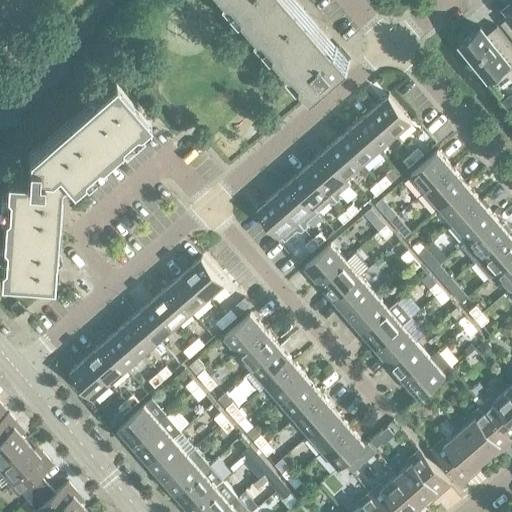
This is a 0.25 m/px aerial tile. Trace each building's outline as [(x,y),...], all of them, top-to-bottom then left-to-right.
[(245,14),(313,93),(350,61),(337,45),(333,48),(291,0),(236,0),(245,10),(245,14)] [(511,12),(501,21),(511,34),(511,0),(506,5),(511,12)] [(481,26),(461,41),(471,54),(468,56),(477,67),(480,65),(493,81),(511,67),(511,42),(497,25),(487,33),(481,26)] [(150,118),(115,77),(94,95),(97,99),(42,147),(39,144),(29,153),(28,159),(26,179),(7,178),(6,192),(9,196),(7,213),(4,216),(2,243),(5,246),(4,264),(0,267),(0,273),(0,280),(53,284),(55,257),(50,257),(55,183),(60,184),(66,178),(72,185),(150,118)] [(389,93),(372,108),(395,134),(412,119),(389,93)] [(372,108),(356,122),(378,148),(395,134),(372,108)] [(356,122),(339,136),(362,162),(378,148),(356,122)] [(339,136),(323,150),(346,176),(362,162),(339,136)] [(405,146),(411,152),(417,159),(424,153),(412,139),(405,146)] [(411,172),(426,189),(452,166),(437,149),(411,172)] [(323,150),(307,165),(337,199),(340,197),(340,191),(351,182),(346,176),(323,150)] [(417,159),(411,152),(403,159),(409,166),(417,159)] [(307,165),(290,179),(318,210),(330,200),(334,202),(337,199),(307,165)] [(426,189),(440,205),(466,182),(452,166),(426,189)] [(386,174),(378,180),(384,187),(392,181),(386,174)] [(290,179),(274,193),(304,228),(308,225),(307,220),(318,210),(290,179)] [(384,187),(378,180),(371,187),(377,194),(384,187)] [(440,205),(455,221),(481,199),(466,182),(440,205)] [(304,228),(274,193),(257,208),(285,239),(297,229),(302,230),(304,228)] [(455,221),(469,238),(495,215),(481,199),(455,221)] [(353,202),(345,209),(351,216),(359,209),(353,202)] [(384,212),(391,219),(398,213),(391,206),(384,212)] [(351,216),(345,209),(338,215),(344,222),(351,216)] [(398,213),(391,219),(397,227),(404,221),(398,213)] [(469,238),(482,253),(483,254),(509,231),(495,215),(469,238)] [(373,221),(379,229),(386,223),(379,216),(373,221)] [(386,223),(379,229),(386,236),(393,231),(386,223)] [(320,231),(313,237),(319,244),(326,238),(320,231)] [(497,270),(511,257),(511,235),(509,231),(483,254),(482,253),(475,259),(490,276),(497,270)] [(319,244),(313,237),(305,244),(311,251),(319,244)] [(412,244),(419,252),(426,246),(419,238),(412,244)] [(305,263),(320,280),(346,258),(331,241),(305,263)] [(426,246),(419,252),(425,259),(432,253),(426,246)] [(401,254),(408,261),(414,256),(408,248),(401,254)] [(202,255),(185,270),(208,296),(225,281),(202,255)] [(414,256),(408,261),(414,269),(421,263),(414,256)] [(511,257),(497,270),(511,286),(511,285),(511,257)] [(320,280),(334,297),(360,274),(346,258),(320,280)] [(185,270),(169,284),(192,310),(208,296),(185,270)] [(440,277),(447,285),(454,278),(448,271),(440,277)] [(334,297),(348,313),(374,291),(360,274),(334,297)] [(454,278),(447,285),(453,292),(461,286),(454,278)] [(430,287),(436,294),(443,289),(436,281),(430,287)] [(169,284),(153,298),(175,324),(192,310),(169,284)] [(443,289),(436,294),(442,301),(449,296),(443,289)] [(348,313),(363,329),(389,307),(388,307),(374,291),(348,313)] [(153,298),(136,312),(159,338),(175,324),(153,298)] [(363,329),(377,346),(403,323),(412,315),(398,299),(388,307),(389,307),(363,329)] [(10,307),(16,315),(24,308),(18,300),(10,307)] [(476,303),(466,312),(473,319),(482,311),(476,303)] [(231,308),(224,314),(230,321),(237,315),(231,308)] [(225,333),(239,350),(265,328),(251,311),(225,333)] [(482,311),(473,319),(488,336),(490,334),(482,325),(489,318),(482,311)] [(136,312),(120,326),(143,352),(159,338),(136,312)] [(457,320),(464,327),(473,319),(466,312),(457,320)] [(230,321),(224,314),(216,321),(222,328),(230,321)] [(473,319),(464,327),(470,334),(477,328),(486,338),(488,336),(473,319)] [(377,346),(391,362),(417,340),(403,323),(377,346)] [(120,326),(104,341),(126,367),(143,352),(120,326)] [(239,350),(254,367),(280,344),(265,328),(239,350)] [(199,336),(191,342),(197,349),(205,343),(199,336)] [(391,362),(405,378),(431,356),(430,355),(417,340),(391,362)] [(104,341),(87,355),(110,381),(126,367),(104,341)] [(197,349),(191,342),(184,349),(190,356),(197,349)] [(465,348),(469,353),(476,347),(471,342),(465,348)] [(254,367),(268,383),(294,361),(280,344),(254,367)] [(431,356),(405,378),(420,395),(454,366),(438,348),(430,355),(431,356)] [(110,381),(87,355),(70,370),(93,396),(110,381)] [(268,383),(282,399),(308,377),(294,361),(268,383)] [(166,364),(158,371),(164,378),(172,371),(166,364)] [(197,374),(204,381),(211,375),(205,367),(197,374)] [(164,378),(158,371),(149,378),(156,385),(164,378)] [(211,375),(204,381),(210,389),(217,382),(211,375)] [(186,383),(193,391),(199,385),(193,377),(186,383)] [(282,399),(296,416),(322,393),(308,377),(282,399)] [(199,385),(193,391),(199,398),(206,392),(199,385)] [(492,395),(482,404),(511,438),(511,389),(509,386),(495,398),(492,395)] [(122,394),(132,406),(139,400),(133,393),(127,398),(122,394)] [(296,416),(310,432),(336,410),(322,393),(296,416)] [(132,406),(122,394),(114,401),(124,412),(132,406)] [(119,425),(133,442),(167,413),(153,396),(119,425)] [(226,406),(232,414),(239,408),(233,400),(226,406)] [(474,416),(460,429),(485,457),(499,445),(502,449),(511,439),(511,438),(482,404),(471,413),(474,416)] [(239,408),(232,414),(239,421),(246,415),(239,408)] [(215,416),(221,423),(228,418),(221,410),(215,416)] [(310,432),(324,449),(350,426),(336,410),(310,432)] [(0,462),(26,440),(14,425),(18,422),(8,411),(0,418),(0,462)] [(133,442),(148,459),(174,436),(192,420),(188,415),(183,419),(182,424),(179,426),(167,413),(133,442)] [(228,418),(221,423),(228,431),(234,425),(228,418)] [(350,426),(324,449),(339,465),(365,443),(350,426)] [(485,457),(460,429),(446,441),(443,437),(432,447),(463,482),(474,473),(471,469),(485,457)] [(254,439),(260,446),(268,440),(261,433),(254,439)] [(148,459),(162,475),(187,452),(174,436),(148,459)] [(20,489),(28,498),(47,482),(39,472),(52,461),(42,450),(38,454),(26,440),(0,462),(0,466),(10,478),(6,481),(16,492),(20,489)] [(268,440),(260,446),(267,454),(274,448),(268,440)] [(246,458),(256,450),(249,442),(241,450),(244,454),(231,465),(234,469),(246,458)] [(162,475),(176,491),(208,464),(194,447),(187,452),(162,475)] [(411,461),(397,473),(422,502),(436,490),(439,493),(450,484),(419,448),(408,458),(411,461)] [(263,458),(256,450),(246,458),(253,466),(263,458)] [(353,453),(345,461),(353,471),(362,463),(353,453)] [(176,491),(190,508),(222,480),(208,464),(176,491)] [(282,472),(289,479),(296,473),(289,465),(282,472)] [(245,488),(250,494),(269,478),(266,474),(272,469),(270,466),(245,488)] [(296,473),(289,479),(295,487),(302,481),(296,473)] [(380,482),(370,491),(387,511),(410,511),(422,502),(397,473),(383,486),(380,482)] [(271,481),(278,488),(284,483),(278,475),(271,481)] [(80,511),(85,508),(73,494),(77,491),(68,480),(55,491),(47,482),(28,498),(35,508),(32,511),(80,511)] [(190,508),(193,511),(217,511),(236,496),(222,480),(190,508)] [(284,483),(278,488),(284,496),(291,490),(284,483)] [(362,504),(352,511),(387,511),(370,491),(359,500),(362,504)] [(217,511),(249,511),(236,496),(217,511)]
